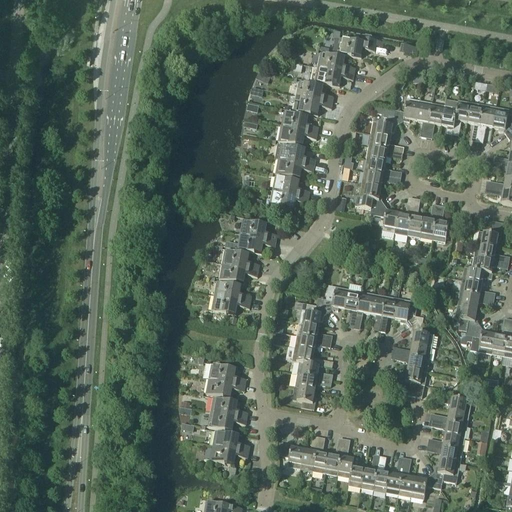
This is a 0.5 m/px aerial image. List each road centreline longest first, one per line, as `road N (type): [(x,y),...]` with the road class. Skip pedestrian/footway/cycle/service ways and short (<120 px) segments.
road 1 (residential): [(262,414),(257,362),(268,294),(322,221),(349,110),(408,65),(511,81)]
road 2 (secondary): [(78,491),(94,230)]
road 3 (secondary): [(94,230),(110,171),(132,0)]
road 4 (secondary): [(113,0),(94,230)]
road 5 (unclassified): [(0,270),(10,77)]
road 6 (residential): [(466,200),(416,184),(416,161),(467,163),(470,184)]
